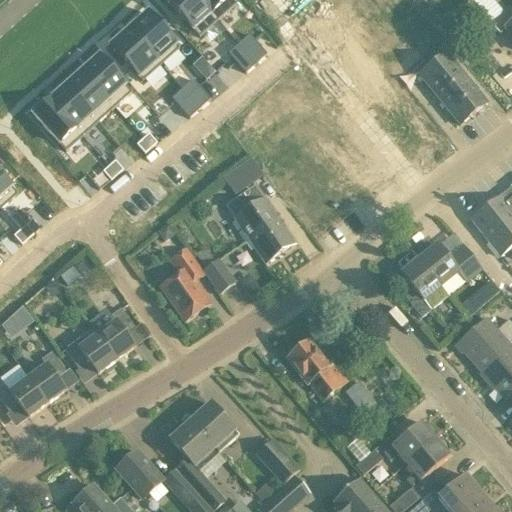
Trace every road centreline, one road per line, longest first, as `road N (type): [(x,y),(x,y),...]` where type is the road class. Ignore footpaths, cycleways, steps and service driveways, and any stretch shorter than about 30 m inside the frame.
road 1 (residential): [(334,265),(511,472)]
road 2 (residential): [(83,222),(285,60)]
road 3 (unknown): [(282,25),(425,197)]
road 4 (residential): [(334,265),(511,133)]
road 5 (residential): [(0,485),(184,369)]
road 6 (residential): [(184,369),(334,265)]
road 7 (residential): [(184,369),(83,222)]
